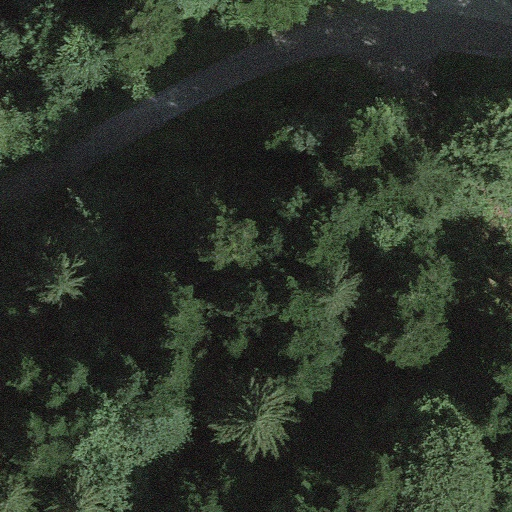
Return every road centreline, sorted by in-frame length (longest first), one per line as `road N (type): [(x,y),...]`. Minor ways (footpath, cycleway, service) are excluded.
road 1 (track): [(0,207),(163,109),(311,45),(413,35),(511,55)]
road 2 (track): [(364,35),(511,189)]
